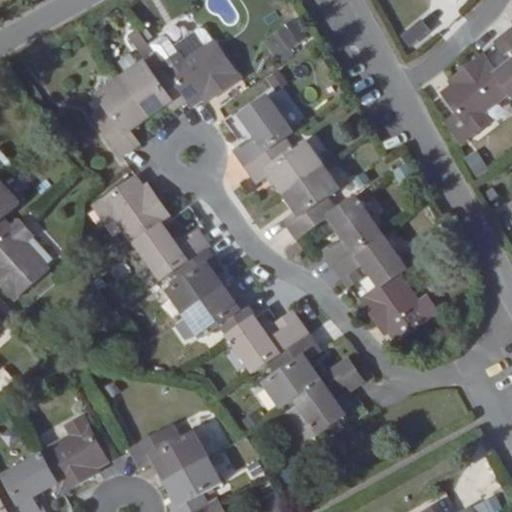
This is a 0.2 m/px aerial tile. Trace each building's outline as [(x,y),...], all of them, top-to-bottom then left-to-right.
[(198,0),(224,33),(245,18),(231,0),(198,0)] [(290,19),(263,43),(280,63),(307,39),(290,19)] [(398,34),(409,48),(430,33),(419,19),(398,34)] [(511,93),(511,92),(511,26),(500,36),(509,47),(511,45),(511,44),(511,55),(495,71),(481,53),(456,75),(459,78),(444,90),(478,132),(493,121),(486,112),(511,93)] [(142,144),(134,132),(169,107),(174,113),(191,102),(195,107),(212,95),(214,99),(243,79),(216,40),(188,59),(182,49),(163,62),(171,73),(160,80),(147,62),(99,96),(107,109),(96,117),(124,157),(142,144)] [(364,211),(356,200),(336,214),(328,202),(341,193),(304,141),(292,150),(284,139),(292,134),(267,98),(239,118),(256,141),(248,146),(246,143),(235,151),(258,185),(270,177),(297,215),(283,224),(296,242),(328,219),(344,242),(335,248),(333,245),(322,252),(344,283),(346,281),(347,282),(355,276),(353,273),(360,268),(376,291),(360,303),(379,331),(383,328),(395,344),(440,313),(428,296),(419,302),(400,274),(405,271),(364,211)] [(476,150),(463,158),(474,178),(487,170),(476,150)] [(23,203),(0,177),(0,280),(17,300),(52,269),(28,242),(36,234),(24,221),(16,227),(8,217),(23,203)] [(201,341),(218,329),(252,376),(266,366),(275,378),(263,387),(279,410),(291,401),(317,438),(346,418),(331,398),(345,388),(349,394),(362,384),(346,363),(320,381),(307,363),(319,355),(292,316),(279,326),(283,331),(270,340),(255,318),(243,302),(236,307),(211,271),(218,266),(195,234),(185,241),(187,245),(180,250),(162,225),(170,220),(150,191),(145,194),(133,178),(90,208),(103,226),(112,220),(131,248),(134,246),(159,283),(177,271),(185,282),(168,293),(201,341)] [(368,191),(356,200),(364,211),(375,202),(368,191)] [(0,491),(0,511),(47,511),(44,507),(41,509),(37,501),(61,487),(65,495),(97,477),(94,472),(112,462),(85,415),(66,427),(72,437),(42,454),(44,457),(6,478),(15,494),(5,500),(0,491)] [(142,469),(156,461),(178,501),(172,505),(175,511),(228,511),(223,500),(210,507),(204,495),(224,484),(196,431),(182,438),(175,425),(131,448),(142,469)]
